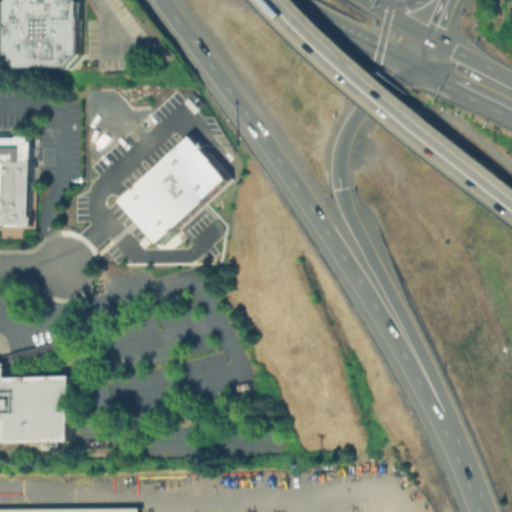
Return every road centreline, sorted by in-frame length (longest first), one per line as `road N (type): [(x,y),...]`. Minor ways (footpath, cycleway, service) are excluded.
road 1 (motorway): [(161,0),(342,253),(459,455)]
road 2 (motorway): [(378,92),(342,146),(341,186),(444,397),(459,455)]
road 3 (motorway): [(511,205),(339,65),(273,0)]
